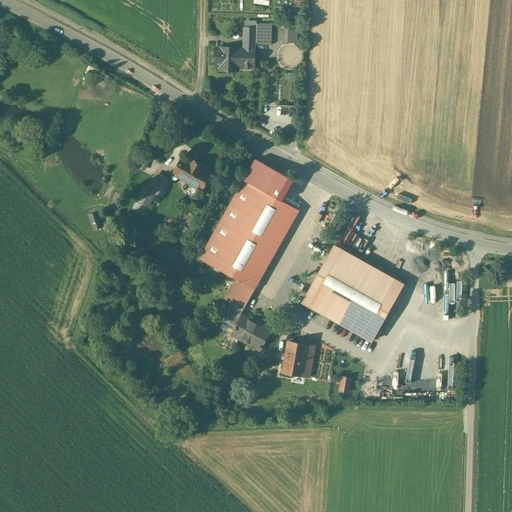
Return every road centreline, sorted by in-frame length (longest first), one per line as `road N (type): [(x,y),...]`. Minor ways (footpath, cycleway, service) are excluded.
road 1 (unclassified): [(0,0),(347,193),(476,245)]
road 2 (unclassified): [(476,245),(468,511)]
